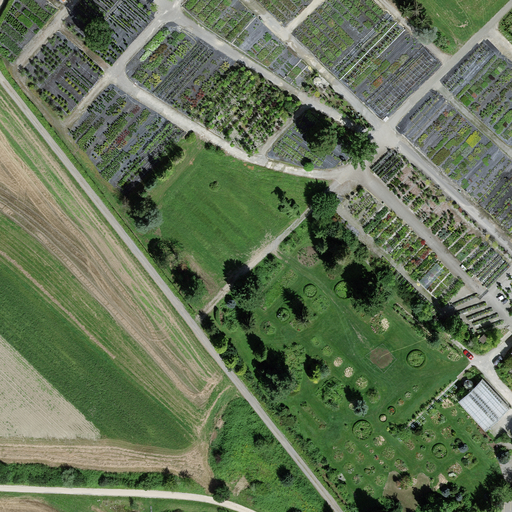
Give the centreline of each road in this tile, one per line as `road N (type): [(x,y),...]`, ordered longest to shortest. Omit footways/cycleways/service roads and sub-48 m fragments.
road 1 (track): [(511,1),(347,176),(307,173),(185,128),(103,73),(55,21),(74,0)]
road 2 (track): [(338,511),(0,76)]
road 3 (track): [(175,0),(64,125),(15,67),(55,21)]
road 4 (track): [(0,488),(180,496),(243,511)]
road 5 (track): [(163,0),(341,119),(360,115)]
road 6 (track): [(351,171),(511,323)]
road 7 (track): [(360,115),(386,129),(511,249)]
road 8 (track): [(360,115),(243,0)]
